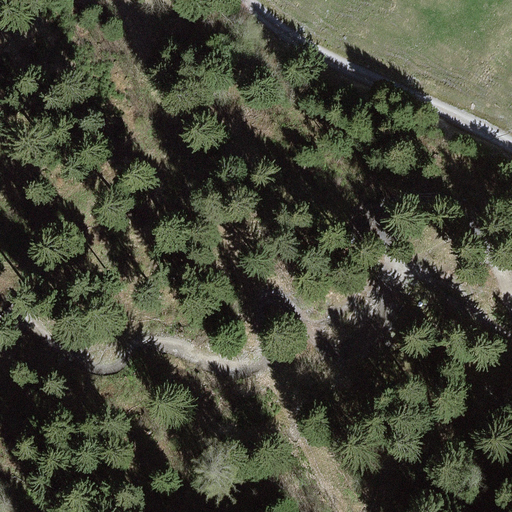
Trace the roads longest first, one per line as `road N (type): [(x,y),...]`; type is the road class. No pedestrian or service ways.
road 1 (track): [(126,0),(247,277),(275,379),(344,511)]
road 2 (track): [(244,0),(294,41),(511,145)]
